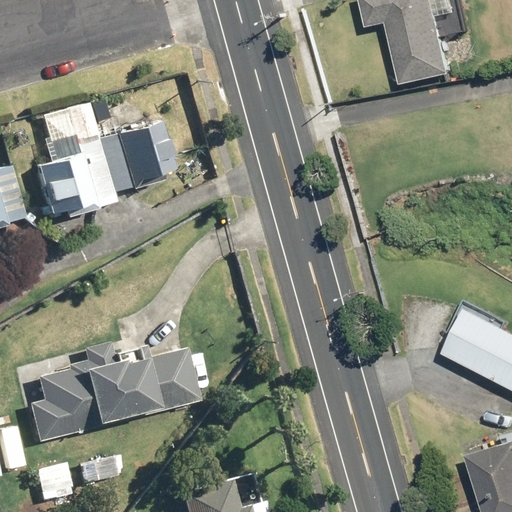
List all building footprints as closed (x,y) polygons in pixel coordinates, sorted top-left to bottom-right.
[(432,0),(359,0),(365,22),(382,22),(394,73),(448,66),(432,0)] [(74,154),(31,166),(37,185),(34,186),(39,202),(41,201),(45,215),(58,211),(60,218),(111,204),(109,197),(108,194),(157,180),(156,174),(169,171),(155,122),(114,134),(109,117),(103,119),(99,102),(85,107),(84,103),(61,110),(74,154)] [(21,220),(4,165),(0,166),(0,225),(2,225),(21,220)] [(511,391),(511,333),(466,310),(442,355),(511,391)] [(185,326),(8,365),(24,434),(194,397),(185,326)] [(503,445),(484,451),(482,445),(464,450),(482,511),(511,511),(511,433),(501,437),(503,445)] [(110,457),(76,464),(81,484),(115,476),(110,457)] [(68,488),(61,463),(15,475),(21,499),(68,488)] [(245,511),(243,505),(233,508),(224,479),(174,494),(179,511),(245,511)]
